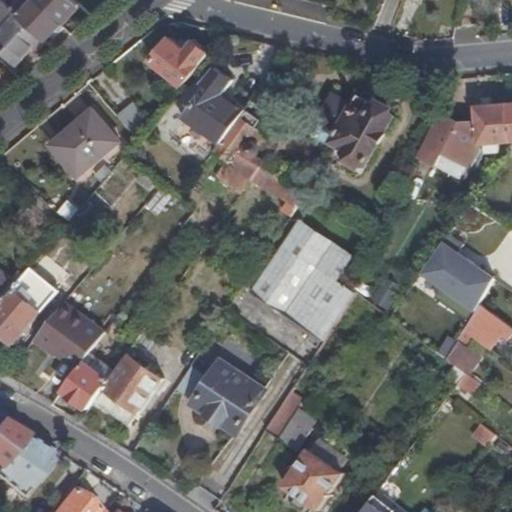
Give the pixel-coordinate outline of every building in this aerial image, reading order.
[(40,48),(47,40),(46,40),(20,15),(4,0),(0,0),(0,33),(11,44),(4,52),(17,64),(35,44),(40,48)] [(46,40),(61,23),(37,0),(33,0),(20,15),(46,40)] [(79,5),(73,0),(37,0),(61,23),(64,20),(79,5)] [(183,86),(210,54),(193,40),(184,51),(170,39),(151,60),(183,86)] [(240,118),(246,110),(208,83),(184,117),(222,144),(240,118)] [(339,122),(343,124),(334,142),(349,150),(348,151),(369,162),(378,145),(380,145),(386,132),(385,131),(393,116),(375,107),(376,104),(358,95),(352,106),(349,105),(339,122)] [(469,169),(479,144),(486,143),(498,142),(511,141),(511,126),(510,102),(476,105),(476,111),(477,121),(477,126),(457,128),(436,119),(416,157),(435,167),(441,154),(469,169)] [(134,103),(119,117),(138,140),(152,124),(134,103)] [(53,146),(94,111),(90,107),(61,132),(49,141),(53,146)] [(121,142),(94,111),(53,146),(79,176),(121,142)] [(241,120),(240,118),(222,144),(216,151),(232,162),(221,177),(229,184),(226,188),(232,193),(236,188),(243,193),(262,167),(266,159),(257,155),(258,151),(257,148),(255,145),(267,127),(259,123),(247,112),(241,120)] [(438,115),(436,119),(457,128),(477,126),(477,121),(458,123),(438,115)] [(486,143),(486,153),(499,152),(498,142),(486,143)] [(469,169),(441,154),(435,167),(462,181),(469,169)] [(296,205),(304,191),(262,167),(254,181),(296,205)] [(149,201),(162,186),(144,172),(131,187),(149,201)] [(173,197),(162,189),(149,205),(159,214),(173,197)] [(13,217),(50,246),(71,222),(70,222),(58,212),(33,193),(13,217)] [(68,200),(58,212),(70,222),(79,210),(68,200)] [(207,244),(216,231),(191,217),(182,229),(207,244)] [(251,293),(325,340),(357,293),(349,287),(355,275),(351,272),(354,268),(348,264),(354,255),(300,220),(251,293)] [(500,275),(446,239),(424,271),(477,308),(480,304),(500,275)] [(0,339),(4,335),(15,344),(59,291),(32,268),(7,298),(0,306),(0,339)] [(385,275),(373,300),(390,309),(403,284),(385,275)] [(325,340),(267,430),(299,451),(319,420),(301,409),(306,400),(302,397),(323,365),(321,364),(365,299),(357,293),(325,340)] [(250,305),(237,296),(228,310),(241,319),(250,305)] [(36,339),(78,369),(92,351),(106,332),(67,301),(36,339)] [(493,314),(480,304),(477,308),(466,329),(479,339),(493,314)] [(241,319),(228,310),(210,338),(222,346),(241,319)] [(135,344),(147,327),(136,319),(123,335),(135,344)] [(157,335),(147,327),(135,344),(145,352),(157,335)] [(64,389),(90,409),(95,401),(105,388),(118,369),(92,351),(78,369),(64,389)] [(126,358),(118,369),(105,388),(138,411),(141,413),(165,379),(149,367),(146,372),(126,358)] [(196,404),(238,432),(265,391),(222,363),(211,379),(191,366),(176,388),(197,401),(196,404)] [(479,382),(465,371),(457,382),(471,392),(479,382)] [(105,388),(95,401),(129,424),(138,411),(105,388)] [(14,429),(0,421),(0,420),(0,465),(25,435),(14,429)] [(487,445),(496,434),(481,422),(472,433),(487,445)] [(55,453),(25,435),(0,465),(0,480),(19,497),(25,489),(27,488),(48,463),(48,461),(55,453)] [(319,440),(313,450),(342,469),(349,459),(319,440)] [(342,469),(313,450),(311,448),(285,486),(321,510),(347,473),(342,469)] [(102,511),(74,489),(55,511),(102,511)] [(388,511),(371,499),(362,511),(388,511)]
